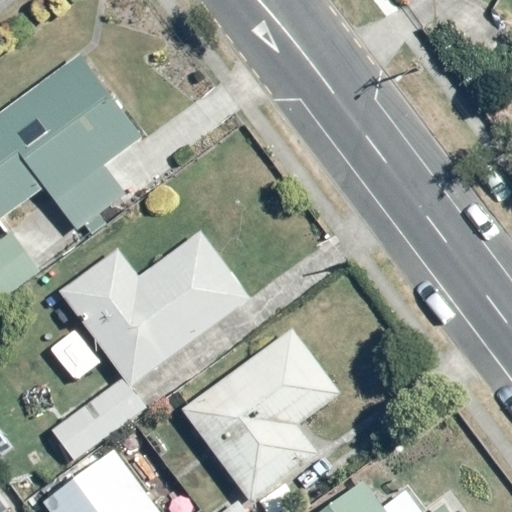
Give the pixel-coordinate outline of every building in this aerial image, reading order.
[(147,138),(85,52),(0,112),(0,222),(49,187),(79,229),(127,195),(107,167),(147,138)] [(0,304),(46,276),(18,229),(0,239),(0,304)] [(253,296),(204,231),(142,278),(120,248),(63,290),(134,384),(253,296)] [(342,391),(293,325),(183,407),(254,501),(320,452),(299,423),(342,391)] [(148,408),(126,376),(53,428),(76,460),(148,408)] [(163,511),(123,456),(118,449),(46,500),(55,511),(163,511)] [(386,506),(367,480),(324,511),(454,511),(449,504),(438,511),(423,511),(408,490),(386,506)] [(0,511),(9,511),(14,509),(0,488),(0,511)]
